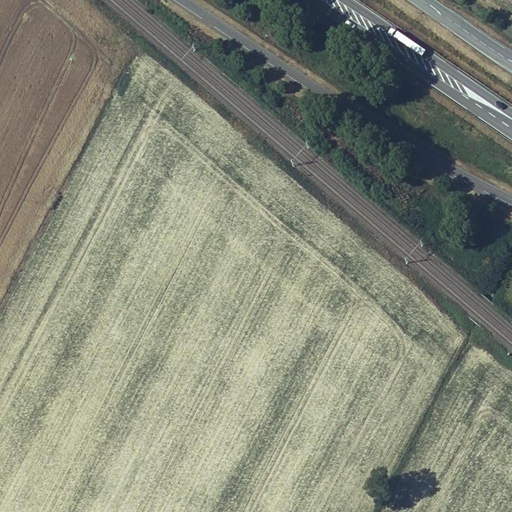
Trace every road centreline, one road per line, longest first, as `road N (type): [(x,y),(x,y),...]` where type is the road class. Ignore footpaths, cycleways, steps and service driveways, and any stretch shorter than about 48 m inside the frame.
road 1 (primary): [(186,0),(445,165),(511,197)]
road 2 (primary): [(327,0),(511,122)]
